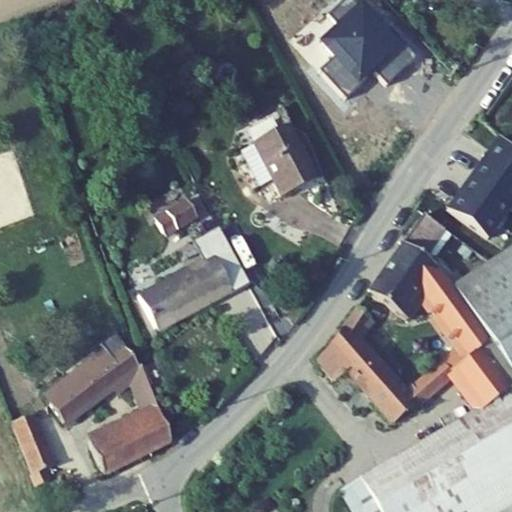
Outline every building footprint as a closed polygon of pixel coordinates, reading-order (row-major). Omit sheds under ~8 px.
[(240,175),(251,194),(285,174),(257,120),(206,147),(225,183),(240,175)] [(491,158),(474,137),(445,177),(485,206),(507,176),(491,158)] [(508,177),(511,172),(511,166),(499,151),(491,158),(508,177)] [(445,177),(421,209),(462,239),(485,206),(445,177)] [(142,222),(146,227),(165,218),(148,183),(123,196),(131,212),(124,216),(130,229),(142,222)] [(420,229),(400,253),(417,266),(436,242),(420,229)] [(107,294),(129,329),(201,291),(198,285),(216,276),(192,232),(175,240),(181,252),(107,294)] [(487,374),(501,393),(510,409),(511,407),(511,251),(477,282),(486,292),(467,310),(470,314),(464,318),(488,345),(502,361),(487,374)] [(400,253),(363,303),(394,330),(412,309),(448,353),(461,370),(447,384),(465,407),(473,417),(501,393),(487,374),(474,356),(488,345),(464,318),(470,314),(467,310),(486,292),(477,282),(455,302),(436,280),(417,266),(400,253)] [(64,273),(79,313),(97,306),(81,265),(64,273)] [(354,314),(312,371),(331,388),(340,378),(386,426),(402,413),(409,420),(447,384),(433,368),(398,404),(349,351),(369,329),(354,314)] [(21,407),(40,427),(98,376),(112,405),(132,395),(125,377),(97,343),(83,355),(76,347),(45,375),(51,381),(21,407)] [(474,356),(487,374),(502,361),(488,345),(474,356)] [(448,353),(433,368),(447,384),(461,370),(448,353)] [(465,407),(393,469),(427,511),(459,511),(498,481),(487,467),(511,446),(511,410),(510,409),(501,393),(473,417),(465,407)] [(65,458),(74,475),(148,439),(135,404),(73,435),(82,450),(65,458)] [(0,461),(9,485),(28,477),(0,409),(0,461)] [(57,443),(65,458),(82,450),(73,435),(57,443)] [(427,511),(393,469),(343,509),(345,511),(511,511),(511,446),(487,467),(498,481),(459,511),(427,511)]
